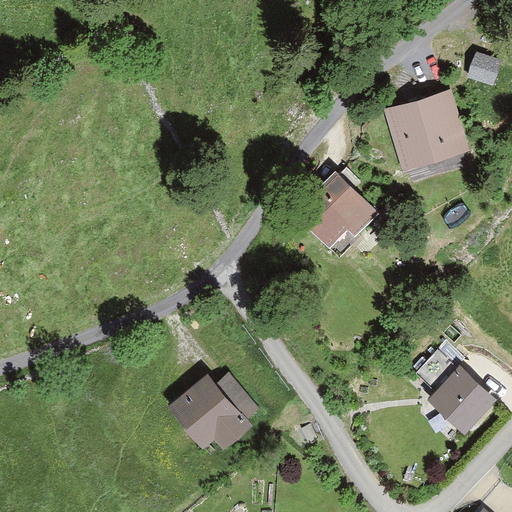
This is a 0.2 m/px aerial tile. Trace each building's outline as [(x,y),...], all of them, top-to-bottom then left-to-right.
[(482,49),(476,72),(500,80),(507,56),(482,49)] [(463,133),(444,70),(387,88),(406,150),(463,133)] [(385,206),(339,163),(298,206),(332,239),(350,221),(361,231),(385,206)] [(496,402),(459,369),(432,399),(470,432),(496,402)] [(214,373),(171,407),(201,444),(244,411),(214,373)]
